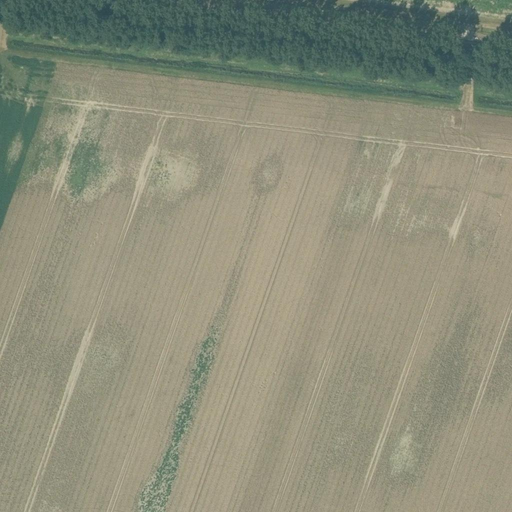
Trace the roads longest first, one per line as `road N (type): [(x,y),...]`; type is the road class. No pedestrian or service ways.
road 1 (track): [(0,51),(467,108),(472,42)]
road 2 (track): [(0,31),(511,91)]
road 3 (track): [(511,47),(111,0)]
road 4 (track): [(300,0),(467,20),(465,41)]
